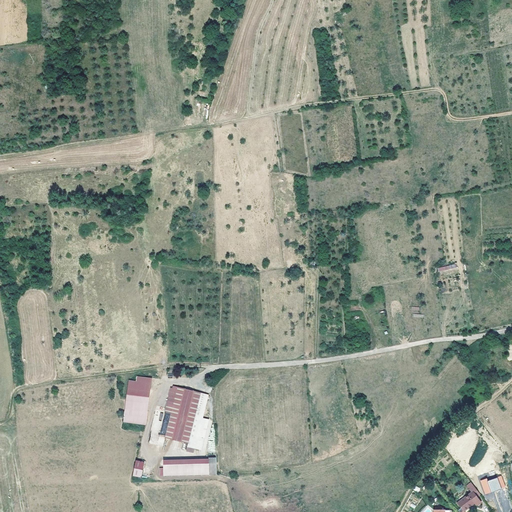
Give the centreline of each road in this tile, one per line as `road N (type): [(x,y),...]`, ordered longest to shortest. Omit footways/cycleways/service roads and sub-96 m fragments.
road 1 (track): [(0,159),(436,90),(454,120),(511,114)]
road 2 (track): [(316,361),(320,273),(149,256),(141,246),(147,134)]
road 3 (residential): [(511,329),(316,361),(216,367)]
road 4 (track): [(468,337),(421,401),(370,440),(293,473),(232,481)]
road 5 (track): [(0,421),(21,386),(172,365),(216,367)]
road 6 (track): [(398,511),(444,436),(511,381)]
